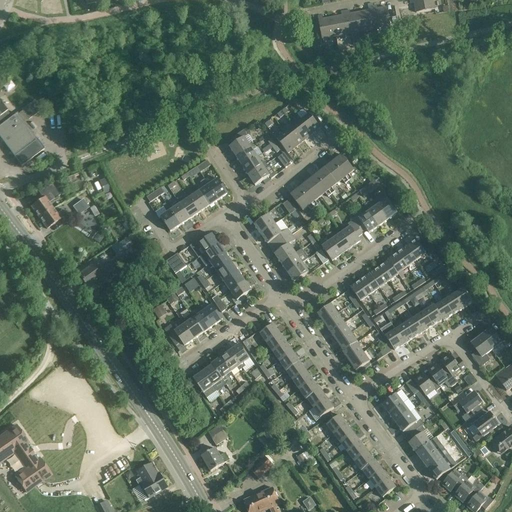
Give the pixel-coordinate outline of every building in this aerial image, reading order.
[(432,0),(415,0),(410,1),(410,5),(414,4),(416,14),(435,11),(432,0)] [(377,30),(390,27),(387,8),(377,10),(377,6),(372,7),(377,30)] [(359,14),(363,32),(377,30),(372,7),(368,8),(369,12),(359,14)] [(349,35),(363,32),(359,14),(350,15),(350,11),(345,12),(349,35)] [(332,19),(336,37),(349,35),(345,12),(341,13),(342,17),(332,19)] [(336,37),(332,19),(324,20),(323,17),(318,18),(322,40),(336,37)] [(10,80),(3,86),(8,92),(15,87),(10,80)] [(299,101),(300,103),(302,101),(298,96),(292,100),(295,104),(299,101)] [(41,146),(38,141),(24,123),(29,120),(29,119),(34,116),(38,113),(37,113),(42,110),(35,101),(22,110),(23,111),(18,115),(18,114),(12,118),(8,112),(0,118),(0,137),(15,158),(19,163),(22,167),(44,150),(41,146)] [(308,116),(302,121),(312,135),(321,129),(310,115),(308,116)] [(304,141),(312,135),(302,121),(294,128),(304,141)] [(296,148),(304,141),(294,128),(285,134),(296,148)] [(237,143),(230,148),(236,158),(251,148),(254,146),(252,143),(249,145),(245,138),(248,136),(244,131),(234,138),(237,143)] [(285,134),(277,140),(288,154),(296,148),(285,134)] [(270,145),(266,148),(268,151),(271,149),(273,148),(276,145),(272,140),(268,143),(270,145)] [(254,146),(251,148),(236,158),(243,167),(257,158),(261,155),(257,148),(256,149),(254,146)] [(284,154),(278,159),(286,169),(292,164),(284,154)] [(334,162),(349,182),(352,179),(349,175),(354,171),(342,156),(334,162)] [(261,164),(257,158),(243,167),(249,177),(266,165),(264,162),(261,164)] [(207,161),(197,168),(200,173),(211,166),(207,161)] [(325,169),(337,185),(342,181),(345,185),(349,182),(334,162),(325,169)] [(264,167),(249,177),(255,186),(263,181),(265,185),(271,180),(276,176),(270,167),(269,168),(266,165),(264,167)] [(337,185),(325,169),(316,176),(332,195),(335,193),(332,189),(337,185)] [(308,182),(320,198),(325,194),(328,198),(332,195),(316,176),(308,182)] [(105,179),(99,181),(104,194),(111,192),(105,179)] [(209,179),(206,181),(207,183),(209,186),(219,201),(228,194),(219,180),(212,184),(210,181),(209,179)] [(205,189),(199,193),(209,207),(219,201),(209,186),(207,183),(206,181),(205,181),(201,183),(205,189)] [(299,189),(315,209),(318,206),(315,202),(320,198),(308,182),(299,189)] [(53,209),(49,203),(60,195),(52,184),(46,189),(45,188),(39,193),(43,199),(31,208),(39,218),(53,209)] [(299,189),(291,196),(303,211),(308,207),(311,211),(315,209),(299,189)] [(161,196),(157,191),(147,198),(150,203),(161,196)] [(199,213),(209,207),(199,193),(199,192),(193,197),(191,194),(188,196),(199,213)] [(384,195),(374,201),(378,206),(388,221),(397,214),(387,200),(384,195)] [(187,201),(180,205),(190,220),(199,213),(188,196),(185,198),(187,201)] [(90,208),(83,200),(73,207),(79,216),(90,208)] [(283,205),(290,215),(295,212),(288,201),(283,205)] [(172,206),(169,208),(180,226),(190,220),(180,205),(174,209),(172,206)] [(378,206),(368,213),(379,227),(388,221),(378,206)] [(170,232),(180,226),(169,208),(165,210),(167,213),(161,218),(170,232)] [(57,214),(53,209),(39,218),(47,229),(60,220),(67,215),(63,210),(57,214)] [(295,212),(290,215),(292,214),(296,220),(299,217),(295,212)] [(360,212),(351,219),(363,235),(363,234),(362,233),(366,230),(369,234),(379,227),(368,213),(363,216),(360,212)] [(254,226),(261,235),(276,225),(269,216),(254,226)] [(358,238),(363,235),(351,219),(353,222),(348,225),(350,228),(341,234),(351,249),(361,242),(358,238)] [(261,235),(271,250),(292,236),(288,230),(282,234),(276,225),(261,235)] [(341,234),(332,241),(342,255),(351,249),(341,234)] [(196,243),(190,246),(194,252),(200,248),(205,255),(219,245),(212,235),(198,245),(196,243)] [(271,250),(282,265),(296,254),(290,245),(296,241),(292,236),(271,250)] [(126,238),(117,245),(122,252),(131,246),(126,238)] [(332,262),(342,255),(332,241),(322,248),(332,262)] [(417,261),(426,255),(417,241),(407,248),(417,261)] [(205,255),(200,258),(204,264),(206,267),(208,266),(211,264),(225,254),(219,245),(205,255)] [(407,268),(417,261),(407,248),(398,254),(407,268)] [(296,254),(282,265),(288,274),(303,264),(308,260),(301,251),(296,254)] [(321,251),(316,254),(323,265),(329,261),(321,251)] [(232,263),(225,254),(211,264),(208,266),(210,269),(213,267),(218,273),(232,263)] [(398,254),(388,261),(389,262),(398,275),(407,268),(398,254)] [(174,260),(182,271),(187,267),(180,257),(174,260)] [(99,262),(96,264),(79,275),(87,286),(95,280),(100,287),(117,275),(109,264),(103,268),(99,262)] [(379,269),(389,282),(398,276),(398,275),(389,262),(379,269)] [(239,273),(232,263),(218,273),(222,280),(219,282),(221,285),(239,273)] [(309,274),(303,264),(288,274),(295,284),(309,274)] [(379,289),(389,282),(379,269),(370,275),(379,289)] [(226,286),(231,292),(245,282),(239,273),(221,285),(223,288),(226,286)] [(360,282),(370,295),(379,289),(370,275),(360,282)] [(197,284),(194,280),(185,286),(188,290),(197,284)] [(245,282),(231,292),(235,298),(232,300),(234,304),(252,292),(245,282)] [(360,282),(351,289),(360,302),(370,295),(360,282)] [(177,292),(176,294),(178,297),(185,292),(182,288),(177,292)] [(416,298),(417,297),(419,300),(423,297),(421,294),(425,292),(423,288),(413,295),(416,298)] [(463,309),(464,309),(473,303),(464,289),(455,295),(463,309)] [(463,309),(455,295),(445,301),(454,315),(463,309)] [(167,300),(171,306),(178,301),(174,296),(167,300)] [(227,310),(220,299),(215,303),(222,313),(227,310)] [(445,301),(435,307),(443,320),(444,322),(454,315),(445,301)] [(324,324),(338,315),(331,305),(318,315),(324,324)] [(161,306),(155,310),(161,319),(167,315),(161,306)] [(201,310),(213,327),(223,320),(213,306),(206,310),(204,307),(201,310)] [(434,326),(443,320),(435,307),(435,308),(434,306),(425,312),(434,326)] [(204,333),(213,327),(201,310),(198,312),(200,315),(194,319),(204,333)] [(424,333),(434,326),(425,312),(415,319),(424,333)] [(345,324),(338,315),(324,324),(331,333),(345,324)] [(185,321),(182,323),(194,340),(204,333),(194,319),(191,316),(185,321)] [(414,339),(424,333),(415,319),(405,325),(414,339)] [(165,331),(177,347),(182,343),(185,347),(194,340),(182,323),(179,325),(181,328),(175,332),(171,327),(165,331)] [(338,343),(351,333),(345,324),(331,333),(338,343)] [(280,334),(274,325),(260,334),(267,344),(280,334)] [(395,331),(404,345),(414,339),(405,325),(395,331)] [(491,329),(481,337),(492,351),(502,344),(505,348),(511,344),(501,332),(496,336),(491,329)] [(395,331),(386,337),(395,351),(404,345),(395,331)] [(358,343),(351,333),(338,343),(344,352),(343,353),(358,343)] [(273,353),(287,344),(280,334),(267,344),(273,353)] [(492,351),(481,337),(472,344),(479,354),(473,358),(481,368),(490,361),(486,355),(492,351)] [(248,340),(243,343),(247,349),(251,355),(254,352),(257,350),(254,346),(253,347),(252,346),(248,340)] [(363,353),(357,344),(358,343),(343,353),(350,363),(363,353)] [(293,353),(287,344),(273,353),(280,362),(293,353)] [(240,345),(231,352),(241,366),(243,369),(245,373),(255,366),(250,359),(240,345)] [(387,345),(384,347),(385,350),(381,353),(384,357),(391,352),(387,345)] [(231,352),(221,358),(231,373),(237,368),(240,371),(243,369),(231,352)] [(300,362),(293,353),(280,362),(287,372),(300,362)] [(350,363),(356,372),(370,363),(363,353),(350,363)] [(462,372),(467,369),(460,359),(455,362),(450,355),(441,362),(446,369),(452,377),(453,377),(461,370),(462,372)] [(225,377),(231,373),(221,358),(212,365),(212,366),(213,366),(224,382),(227,380),(225,377)] [(307,372),(300,362),(287,372),(293,381),(307,372)] [(511,364),(506,369),(496,377),(500,382),(508,392),(511,388),(511,364)] [(433,378),(440,387),(444,383),(448,387),(452,387),(457,383),(453,377),(452,377),(446,369),(442,372),(437,365),(428,371),(429,372),(433,378)] [(212,366),(203,373),(213,387),(215,390),(222,386),(225,383),(224,382),(223,381),(213,366),(212,366)] [(261,375),(259,372),(253,377),(256,380),(261,375)] [(313,381),(307,372),(293,381),(300,391),(313,381)] [(215,390),(213,387),(203,373),(194,379),(208,400),(217,393),(215,390)] [(436,392),(441,388),(440,387),(433,378),(429,382),(424,375),(415,381),(426,397),(435,390),(436,392)] [(471,375),(464,380),(469,387),(476,382),(471,375)] [(321,390),(320,390),(313,381),(300,391),(306,400),(307,400),(321,390)] [(414,396),(416,395),(419,392),(410,381),(405,385),(414,396)] [(241,387),(244,391),(250,386),(247,383),(241,387)] [(239,396),(244,391),(241,387),(236,392),(239,396)] [(458,395),(463,391),(460,387),(455,390),(458,395)] [(328,400),(321,390),(307,400),(314,409),(328,400)] [(459,396),(451,403),(458,412),(463,408),(467,415),(472,411),(475,416),(482,411),(478,406),(482,403),(474,393),(468,398),(463,401),(459,396)] [(389,415),(403,404),(396,395),(382,405),(389,415)] [(328,400),(314,409),(321,418),(334,409),(328,400)] [(410,413),(403,404),(389,415),(396,424),(410,413)] [(223,414),(228,409),(226,405),(220,411),(223,414)] [(474,439),(477,443),(499,426),(490,414),(486,417),(482,411),(475,416),(464,425),(468,431),(474,426),(480,434),(474,439)] [(417,423),(410,413),(396,424),(403,433),(408,429),(412,434),(422,427),(422,426),(424,425),(420,420),(417,423)] [(347,425),(340,416),(327,426),(334,435),(347,425)] [(347,425),(334,435),(341,444),(354,434),(347,425)] [(37,461),(33,455),(35,454),(31,450),(30,451),(26,445),(29,443),(17,426),(0,438),(0,463),(2,462),(14,453),(25,469),(15,477),(26,494),(52,476),(40,459),(37,461)] [(221,426),(209,433),(217,446),(229,439),(221,426)] [(426,432),(422,427),(412,434),(416,439),(409,444),(416,453),(430,443),(423,434),(426,432)] [(511,428),(492,443),(501,456),(511,447),(511,428)] [(272,444),(277,439),(268,430),(263,434),(272,444)] [(354,434),(341,444),(348,453),(361,443),(354,434)] [(430,443),(416,453),(423,463),(437,452),(443,447),(436,438),(434,440),(430,443)] [(472,442),(466,446),(471,452),(477,448),(472,442)] [(361,443),(348,453),(355,463),(368,453),(361,443)] [(437,452),(423,463),(430,472),(444,461),(450,457),(447,452),(443,447),(437,452)] [(220,457),(216,449),(202,457),(211,472),(225,465),(224,464),(230,461),(226,454),(220,457)] [(310,453),(298,461),(304,469),(315,461),(310,453)] [(368,453),(355,463),(362,472),(376,461),(375,461),(374,461),(368,453)] [(264,457),(250,471),(259,480),(273,467),(264,457)] [(444,461),(430,472),(437,481),(451,471),(457,466),(450,457),(444,461)] [(478,460),(474,464),(479,468),(482,464),(478,460)] [(383,470),(376,461),(362,472),(363,471),(369,480),(383,470)] [(141,478),(136,481),(143,492),(145,491),(150,499),(168,488),(160,474),(159,475),(152,465),(138,473),(141,478)] [(389,480),(383,470),(369,480),(376,490),(389,480)] [(467,482),(469,480),(465,477),(466,475),(462,472),(460,475),(455,471),(442,485),(451,493),(457,486),(461,489),(467,482)] [(495,476),(491,481),(496,484),(500,480),(495,476)] [(389,480),(376,490),(383,499),(396,489),(389,480)] [(472,486),(467,482),(461,489),(455,496),(463,503),(469,496),(473,500),(467,507),(480,493),(481,491),(484,488),(476,481),(472,486)] [(273,488),(244,501),(248,511),(264,511),(270,509),(271,511),(280,511),(278,506),(280,505),(273,488)] [(488,500),(480,493),(467,507),(472,511),(477,511),(481,507),(486,511),(493,502),(489,498),(488,500)] [(316,506),(311,498),(304,503),(309,511),(316,506)] [(113,511),(108,502),(96,508),(98,511),(113,511)]
